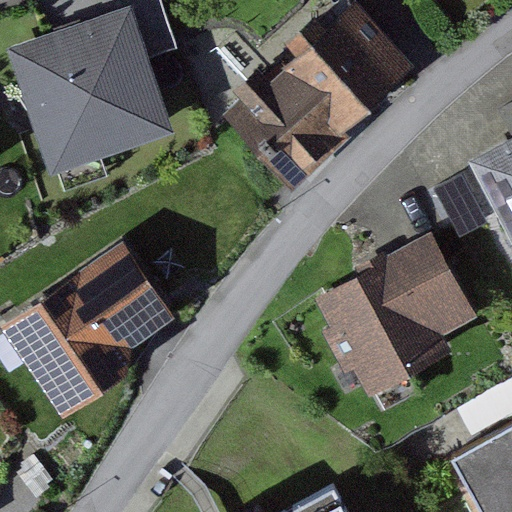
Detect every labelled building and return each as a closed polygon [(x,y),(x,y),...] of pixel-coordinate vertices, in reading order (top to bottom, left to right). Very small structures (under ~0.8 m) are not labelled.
[(432,57),(378,0),(367,0),(248,110),(306,173),(432,57)] [(75,174),(204,132),(162,3),(33,45),(75,174)] [(511,149),(486,165),(511,207),(511,149)] [(0,168),(8,162),(0,150),(0,168)] [(450,227),(321,301),(369,385),(499,310),(450,227)] [(194,310),(140,236),(23,320),(76,394),(194,310)] [(511,511),(511,428),(460,457),(490,511),(511,511)] [(385,511),(362,471),(290,511),(385,511)]
